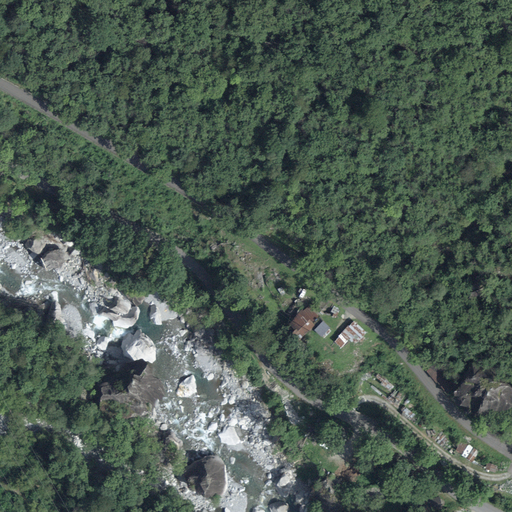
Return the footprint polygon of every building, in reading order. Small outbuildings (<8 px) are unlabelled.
[(310,305),(291,320),(302,334),(321,319),(310,305)] [(354,319),(336,339),(341,344),(359,323),(354,319)] [(330,327),(323,321),(317,327),(323,334),(330,327)] [(452,385),(433,365),(429,369),(447,389),(452,385)] [(466,446),(458,440),(453,447),(461,453),(466,446)]
